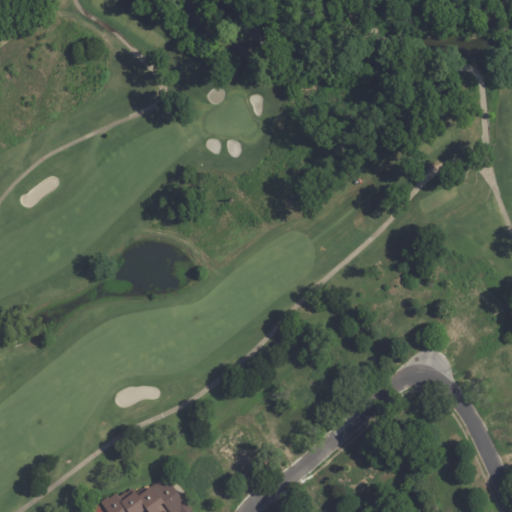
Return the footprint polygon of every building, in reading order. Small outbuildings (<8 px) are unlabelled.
[(307,386),(301,379),(287,391),(309,415),(339,389),(324,371),(307,386)] [(449,437),(417,408),(402,424),(434,454),(449,437)] [(209,445),(238,478),(252,466),(247,461),(262,448),(238,420),(209,445)] [(233,482),(204,451),(174,478),(200,505),(216,490),(220,494),(233,482)] [(332,483),(360,506),(380,480),(378,479),(385,471),(371,459),(355,479),(344,470),(332,483)] [(439,511),(472,511),(477,510),(458,464),(432,475),(444,505),(438,508),(439,511)] [(169,511),(163,503),(161,505),(166,511),(148,511),(146,509),(144,510),(145,511),(107,511),(101,503),(108,497),(110,499),(116,494),(122,501),(135,491),(139,496),(152,486),(154,487),(160,483),(162,487),(169,481),(187,505),(188,504),(193,511),(192,511),(169,511)] [(337,511),(324,489),(309,498),(316,510),(313,511),(337,511)]
